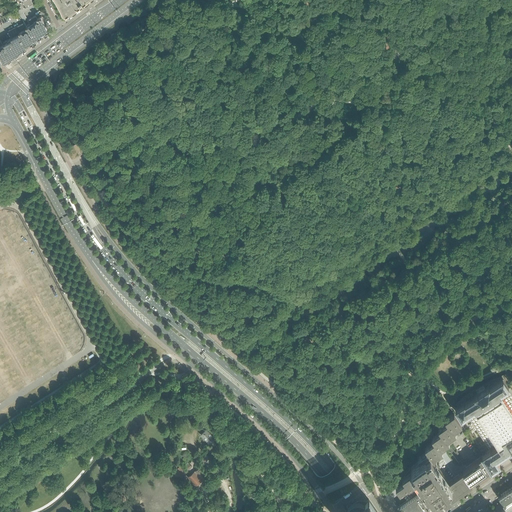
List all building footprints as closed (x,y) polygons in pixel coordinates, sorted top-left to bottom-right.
[(35,5),(34,1),(32,0),(22,0),(18,3),(21,8),(17,10),(23,20),(27,18),(23,12),(35,5)] [(55,0),(61,9),(61,10),(62,11),(62,12),(63,14),(64,15),(66,16),(67,15),(69,14),(70,15),(71,14),(70,13),(77,8),(78,10),(84,5),(89,1),(87,0),(55,0)] [(47,27),(48,26),(46,23),(45,23),(43,19),(44,19),(41,13),(28,20),(30,23),(26,25),(34,40),(36,40),(36,39),(37,38),(39,38),(42,37),(42,35),(45,34),(46,32),(45,32),(49,30),(47,27)] [(35,41),(34,40),(26,25),(24,22),(8,31),(12,38),(8,40),(3,42),(4,44),(2,44),(0,39),(0,55),(4,63),(8,61),(10,61),(12,59),(12,58),(15,55),(16,55),(17,56),(20,54),(20,52),(23,50),(25,50),(27,48),(27,47),(27,46),(29,45),(28,44),(29,44),(30,43),(30,44),(32,44),(34,43),(35,41)] [(511,449),(511,391),(510,389),(510,390),(508,387),(503,378),(500,380),(489,387),(489,386),(474,395),(475,396),(464,403),(464,402),(455,408),(455,409),(461,418),(464,416),(466,418),(464,420),(463,420),(483,451),(484,453),(481,455),(482,456),(466,467),(467,469),(464,470),(463,471),(467,475),(466,476),(468,478),(472,483),(472,482),(472,481),(472,482),(490,469),(491,469),(500,464),(496,458),(509,450),(510,450),(511,449)] [(436,463),(438,462),(436,460),(436,461),(435,460),(435,459),(435,457),(436,456),(443,451),(442,450),(442,449),(442,448),(443,447),(450,442),(449,441),(448,440),(449,439),(449,438),(456,433),(455,432),(455,431),(455,429),(456,428),(457,428),(458,429),(457,427),(460,426),(462,425),(462,424),(454,413),(452,414),(451,414),(447,417),(446,419),(445,420),(446,422),(440,427),(440,428),(438,429),(440,431),(433,436),(433,437),(432,438),(431,438),(433,441),(427,445),(426,446),(425,447),(425,448),(426,450),(420,455),(419,456),(418,457),(419,460),(413,464),(413,465),(411,466),(411,467),(414,470),(404,477),(404,478),(402,479),(404,481),(398,486),(397,487),(396,488),(396,489),(400,494),(404,491),(404,490),(413,484),(419,493),(418,494),(422,499),(422,498),(423,499),(429,507),(430,507),(432,511),(433,511),(444,503),(443,503),(443,502),(449,497),(450,498),(450,499),(472,483),(468,478),(466,476),(467,475),(463,471),(449,481),(439,468),(438,466),(436,463)] [(215,437),(206,428),(200,434),(209,443),(215,437)] [(180,479),(187,470),(180,465),(173,473),(180,479)] [(195,485),(208,475),(200,467),(188,477),(195,485)] [(429,507),(423,499),(422,498),(422,499),(418,494),(419,493),(413,484),(404,490),(404,491),(400,494),(400,496),(400,497),(401,497),(402,496),(403,496),(407,492),(412,498),(410,499),(416,507),(414,508),(416,511),(421,511),(426,509),(428,508),(429,507)] [(511,491),(510,488),(499,496),(500,498),(506,507),(506,508),(507,508),(508,510),(511,506),(511,491)] [(377,511),(369,499),(368,500),(367,500),(350,511),(349,511),(377,511)] [(416,511),(414,508),(416,507),(410,499),(400,506),(404,511),(416,511)]
